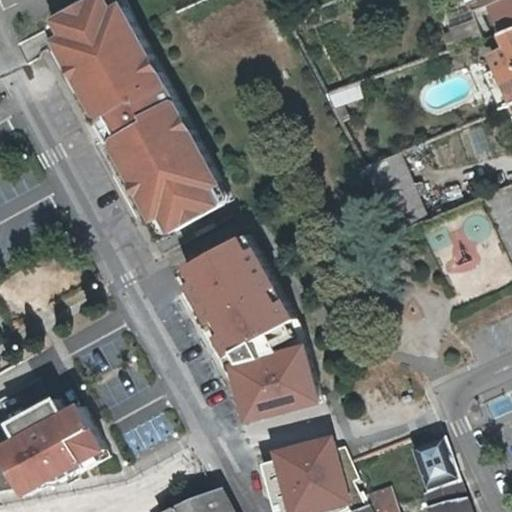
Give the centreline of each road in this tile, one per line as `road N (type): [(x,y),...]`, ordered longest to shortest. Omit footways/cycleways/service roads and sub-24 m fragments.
road 1 (residential): [(251,511),(0,46)]
road 2 (residential): [(504,511),(459,407),(477,380),(511,364)]
